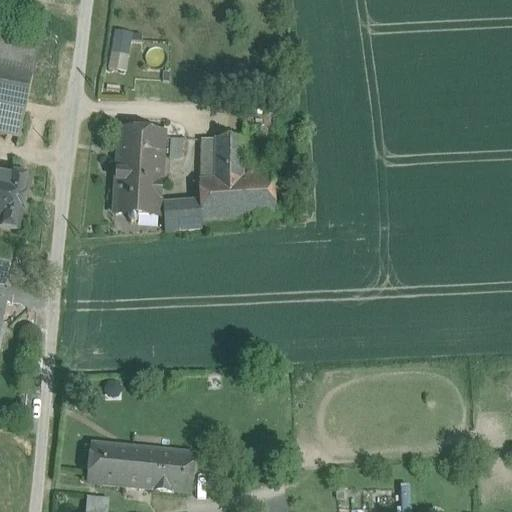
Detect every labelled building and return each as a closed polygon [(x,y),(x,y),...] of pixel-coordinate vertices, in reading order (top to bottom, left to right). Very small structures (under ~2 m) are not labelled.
[(41,38),(0,29),(0,69),(33,76),(41,38)] [(132,71),(135,33),(114,31),(111,70),(132,71)] [(33,76),(0,69),(0,110),(24,116),(25,116),(33,76)] [(24,116),(0,110),(0,134),(20,139),(24,116)] [(163,133),(120,131),(118,167),(161,169),(163,133)] [(183,140),(171,140),(169,160),(182,160),(183,140)] [(244,142),(215,141),(215,181),(243,179),(244,153),(244,142)] [(161,169),(118,167),(115,216),(129,217),(128,222),(131,225),(134,225),(137,223),(137,217),(158,218),(161,169)] [(10,178),(0,175),(0,224),(0,225),(0,226),(0,228),(19,232),(30,178),(11,174),(10,178)] [(215,181),(199,183),(201,203),(202,224),(203,224),(276,218),(274,189),(273,177),(243,179),(215,181)] [(296,187),(274,189),(276,218),(298,216),(296,187)] [(201,203),(175,205),(177,233),(204,231),(203,224),(202,224),(201,203)] [(175,205),(163,205),(165,234),(177,233),(175,205)] [(13,252),(0,249),(0,284),(6,286),(13,252)] [(138,452),(93,447),(89,485),(134,490),(138,452)] [(193,457),(138,452),(134,490),(190,495),(193,457)]
